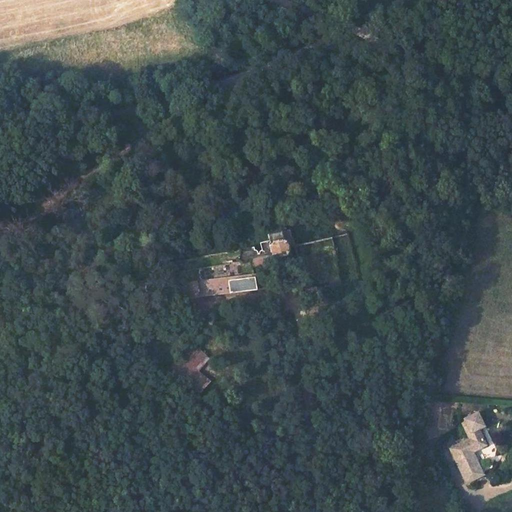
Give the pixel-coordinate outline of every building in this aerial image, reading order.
[(299,238),(279,242),(281,254),(282,258),(296,256),(294,245),(300,244),(299,238)] [(281,254),(257,258),(260,277),(276,275),(275,268),(283,268),(282,258),(281,254)] [(296,256),(282,258),(283,268),(298,265),(296,256)] [(204,278),(204,294),(229,293),(228,277),(204,278)] [(260,277),(230,280),(233,293),(262,289),(260,277)] [(210,358),(196,346),(174,370),(200,394),(211,381),(199,370),(210,358)] [(456,459),(467,481),(484,473),(473,451),(486,445),(481,433),(480,434),(477,429),(484,425),(478,413),(465,419),(466,420),(470,429),(467,431),(471,439),(451,448),(454,456),(458,454),(460,457),(456,459)]
